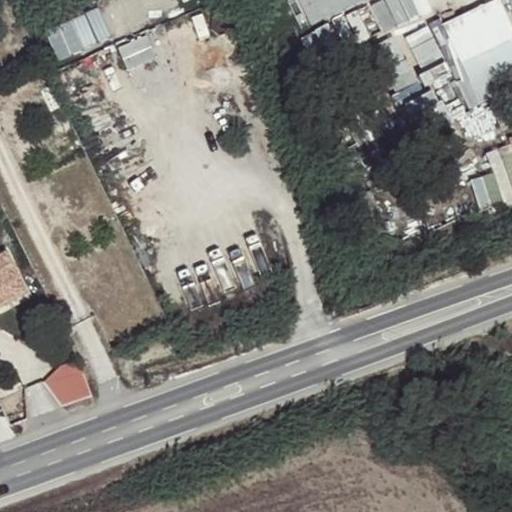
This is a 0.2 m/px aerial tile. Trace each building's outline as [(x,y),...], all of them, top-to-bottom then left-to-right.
[(187,0),(129,0),(53,27),(63,57),(191,11),(187,0)] [(285,0),(297,25),(349,0),(285,0)] [(457,75),(466,102),(511,87),(511,27),(503,0),(497,0),(419,25),(438,82),(457,75)] [(127,47),(137,68),(163,55),(154,35),(127,47)] [(478,206),(511,197),(511,135),(482,143),(490,173),(470,178),(478,206)] [(11,263),(0,268),(0,317),(30,303),(11,263)] [(81,359),(49,374),(65,408),(97,393),(81,359)]
